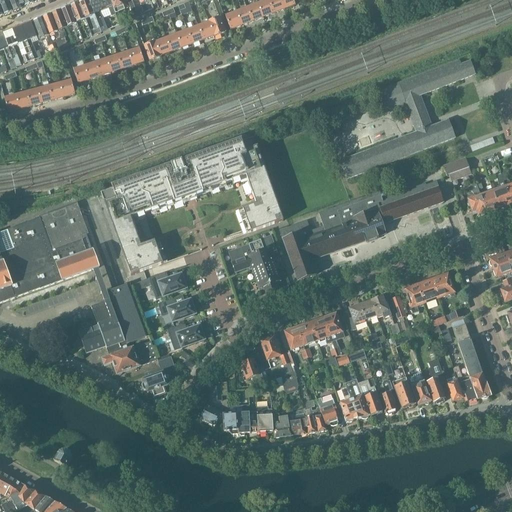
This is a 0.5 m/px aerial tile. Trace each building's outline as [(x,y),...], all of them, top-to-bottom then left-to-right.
[(0,0),(0,4),(4,16),(14,12),(8,0),(0,0)] [(8,0),(14,12),(23,9),(23,8),(25,7),(22,0),(8,0)] [(94,29),(90,31),(92,37),(101,33),(88,0),(87,0),(79,3),(85,20),(86,20),(90,18),(94,29)] [(108,30),(101,12),(109,9),(112,17),(116,15),(115,13),(110,0),(88,0),(101,33),(108,30)] [(110,0),(115,13),(124,10),(122,4),(123,4),(121,0),(110,0)] [(121,0),(123,4),(128,2),(133,16),(128,18),(129,21),(139,18),(131,0),(121,0)] [(149,11),(144,0),(139,0),(141,4),(144,13),(149,11)] [(144,0),(149,11),(154,9),(151,2),(150,2),(149,0),(144,0)] [(258,4),(263,18),(274,14),(268,0),(258,4)] [(280,0),(268,0),(274,14),(284,10),(280,0)] [(296,5),(293,0),(280,0),(284,10),(296,5)] [(92,37),(90,31),(86,20),(85,20),(79,3),(70,7),(79,29),(84,27),(88,39),(92,37)] [(263,18),(258,4),(247,8),(252,22),(263,18)] [(61,11),(67,28),(73,26),(79,42),(83,41),(79,29),(70,7),(61,11)] [(252,22),(247,8),(236,12),(242,26),(252,22)] [(64,48),(68,46),(64,37),(66,36),(63,29),(67,28),(61,11),(51,15),(64,48)] [(242,26),(236,12),(225,17),(231,30),(242,26)] [(56,42),(59,50),(64,48),(51,15),(42,19),(49,36),(49,35),(55,33),(58,42),(56,42)] [(209,23),(214,37),(214,38),(225,33),(220,18),(209,22),(209,23)] [(40,40),(45,38),(51,53),(55,52),(49,35),(49,36),(42,19),(33,23),(40,40)] [(35,60),(38,59),(41,58),(39,52),(37,53),(31,40),(37,38),(31,23),(22,27),(35,60)] [(203,41),(214,37),(209,23),(198,27),(203,41)] [(12,31),(18,45),(23,43),(28,56),(24,58),(26,64),(35,60),(22,27),(12,31)] [(188,31),(193,45),(203,41),(198,27),(188,31)] [(3,34),(16,68),(21,66),(17,56),(13,47),(18,45),(12,31),(3,34)] [(177,35),(182,49),(193,45),(188,31),(177,35)] [(0,52),(4,51),(11,70),(16,68),(3,34),(0,35),(0,52)] [(166,39),(171,53),(182,49),(177,35),(166,39)] [(166,39),(156,43),(161,57),(171,53),(166,39)] [(156,43),(156,42),(144,46),(150,62),(161,58),(161,57),(156,43)] [(140,49),(128,53),(133,67),(144,63),(140,49)] [(133,67),(128,53),(118,56),(122,70),(133,67)] [(101,77),(111,74),(107,60),(100,62),(99,56),(94,58),(96,64),(101,77)] [(122,70),(118,56),(107,60),(111,74),(122,70)] [(348,180),(374,170),(455,139),(448,121),(432,128),(430,124),(427,115),(428,115),(426,109),(425,109),(420,97),(475,76),(470,62),(461,66),(459,62),(377,93),(386,115),(407,107),(417,133),(341,162),(348,180)] [(90,81),(101,77),(96,64),(85,67),(90,81)] [(90,81),(85,67),(74,71),(79,85),(90,81)] [(53,101),(64,99),(60,84),(54,86),(53,81),(48,82),(53,101)] [(72,81),(60,84),(64,99),(75,96),(72,81)] [(42,104),(53,101),(48,82),(43,83),(44,89),(38,90),(42,104)] [(42,104),(38,90),(27,93),(31,107),(42,104)] [(16,96),(20,110),(31,107),(27,93),(16,96)] [(16,96),(5,99),(8,113),(20,110),(16,96)] [(363,97),(321,112),(323,118),(365,102),(363,97)] [(163,265),(155,242),(153,242),(141,246),(141,245),(131,218),(152,211),(151,207),(157,205),(158,209),(166,205),(165,202),(171,200),(172,205),(187,199),(206,193),(204,188),(210,186),(211,189),(220,186),(218,183),(224,181),(225,184),(237,180),(246,177),(256,205),(243,210),(251,233),(283,221),(253,137),(248,139),(106,190),(101,192),(131,276),(163,265)] [(493,138),(470,147),(472,153),(495,144),(493,138)] [(452,182),(471,175),(472,175),(466,158),(465,158),(466,159),(444,166),(443,166),(447,177),(447,176),(449,175),(450,178),(452,182)] [(310,232),(307,222),(281,232),(284,240),(283,240),(298,282),(317,275),(312,261),(366,242),(366,243),(367,243),(368,242),(369,240),(375,239),(376,239),(377,239),(378,239),(379,238),(378,237),(386,234),(380,217),(382,216),(385,224),(444,203),(436,183),(426,187),(425,185),(417,188),(418,190),(397,197),(396,196),(388,198),(388,200),(383,202),(380,192),(319,214),(324,227),(310,232)] [(487,214),(481,196),(479,191),(478,187),(477,186),(477,185),(471,187),(474,196),(468,198),(469,200),(468,200),(469,201),(468,203),(469,207),(471,207),(472,212),(476,211),(478,217),(487,214)] [(499,210),(500,210),(502,209),(503,210),(507,209),(507,207),(511,205),(511,204),(506,187),(494,191),(497,200),(496,201),(499,210)] [(499,210),(496,201),(497,200),(494,191),(481,196),(487,214),(492,213),(493,213),(497,212),(498,211),(499,210)] [(0,304),(16,298),(40,289),(40,290),(99,268),(93,252),(92,252),(86,235),(87,235),(77,208),(75,207),(7,231),(0,233),(0,304)] [(104,223),(107,239),(114,238),(111,222),(104,223)] [(269,294),(270,293),(269,291),(273,289),(275,292),(276,291),(275,290),(279,289),(277,283),(280,282),(273,262),(276,261),(275,259),(279,257),(275,247),(274,248),(273,245),(274,245),(271,237),(263,239),(264,241),(261,242),(261,240),(249,245),(249,246),(229,253),(233,263),(232,263),(235,273),(249,268),(249,271),(253,269),(260,289),(263,288),(265,294),(269,292),(269,294)] [(496,278),(511,272),(511,271),(506,254),(504,255),(503,254),(500,255),(499,257),(490,260),(490,262),(490,263),(491,266),(492,267),(496,278)] [(165,274),(149,280),(151,286),(156,300),(178,292),(178,293),(185,291),(185,290),(186,289),(185,286),(186,285),(184,278),(183,279),(181,275),(167,281),(165,274)] [(438,300),(450,295),(452,297),(455,296),(455,293),(451,282),(451,281),(450,277),(448,275),(440,278),(438,277),(434,279),(433,280),(431,281),(438,300)] [(511,278),(503,282),(503,283),(506,289),(500,291),(501,293),(500,294),(502,297),(503,298),(505,303),(511,300),(511,278)] [(149,280),(140,283),(142,289),(151,286),(149,280)] [(429,303),(438,300),(431,281),(429,282),(427,281),(423,283),(423,284),(417,286),(423,305),(429,303)] [(109,301),(91,307),(98,326),(106,347),(107,351),(127,344),(128,344),(149,337),(130,284),(127,285),(127,286),(108,293),(107,293),(109,301)] [(423,305),(417,286),(415,285),(412,287),(411,288),(405,290),(412,309),(411,309),(413,315),(419,313),(417,307),(423,305)] [(383,297),(371,301),(377,317),(378,319),(383,317),(384,320),(392,317),(387,303),(386,304),(383,297)] [(399,320),(405,318),(406,317),(405,314),(407,313),(405,308),(403,309),(399,297),(392,299),(399,320)] [(191,301),(176,306),(174,300),(158,305),(162,317),(170,314),(173,323),(187,318),(187,319),(194,317),(194,315),(195,315),(194,311),(196,311),(193,304),(192,304),(191,301)] [(361,305),(367,323),(371,321),(371,319),(377,317),(371,301),(361,305)] [(356,327),(367,323),(361,305),(349,309),(352,318),(347,320),(352,332),(357,330),(356,327)] [(451,316),(445,318),(447,323),(463,317),(461,311),(451,315),(451,316)] [(331,338),(332,341),(336,340),(344,337),(343,332),(344,331),(343,327),(341,326),(336,315),(335,315),(333,314),(330,315),(329,317),(324,319),(331,338)] [(445,318),(431,323),(433,328),(438,326),(439,326),(447,323),(445,318)] [(331,338),(324,319),(319,321),(317,320),(314,321),(313,323),(311,324),(318,342),(331,338)] [(400,324),(404,334),(410,332),(407,321),(400,324)] [(304,347),(318,342),(311,324),(309,324),(307,323),(303,325),(303,327),(298,329),(304,347)] [(404,334),(400,324),(391,327),(395,337),(404,334)] [(168,331),(175,351),(196,343),(197,345),(203,342),(203,341),(205,340),(203,337),(205,336),(202,330),(201,330),(200,327),(185,332),(183,325),(168,331)] [(81,332),(80,333),(80,334),(83,341),(84,346),(84,345),(87,353),(87,354),(88,354),(88,353),(96,351),(97,351),(97,350),(106,347),(98,326),(97,327),(89,330),(89,329),(88,330),(81,333),(81,332)] [(433,337),(441,334),(441,333),(438,326),(433,328),(430,329),(433,337)] [(456,339),(470,377),(478,400),(482,399),(483,400),(488,399),(489,397),(490,397),(489,394),(491,393),(489,389),(487,389),(465,326),(453,330),(456,339)] [(292,352),(304,347),(298,329),(293,330),(291,329),(287,331),(287,332),(286,333),(292,352)] [(441,333),(445,343),(452,341),(448,330),(441,333)] [(293,373),(291,368),(287,354),(286,354),(281,356),(274,338),(272,339),(260,343),(262,350),(264,349),(268,361),(272,360),(277,359),(278,362),(282,360),(287,375),(293,373)] [(109,357),(102,360),(104,367),(113,364),(114,366),(112,367),(112,368),(112,367),(115,376),(117,376),(118,376),(119,376),(120,376),(122,375),(122,374),(133,370),(133,371),(134,370),(135,371),(137,369),(140,368),(140,367),(158,361),(151,342),(130,350),(109,357)] [(290,352),(286,353),(286,354),(287,354),(291,368),(295,367),(290,352)] [(184,354),(181,357),(188,362),(190,358),(184,354)] [(148,394),(152,392),(154,398),(166,394),(164,388),(168,386),(164,375),(175,371),(171,359),(159,363),(161,369),(147,374),(149,378),(143,380),(144,382),(142,386),(143,390),(147,392),(148,394)] [(243,364),(241,364),(247,380),(254,378),(256,384),(260,383),(264,381),(268,379),(264,368),(260,370),(260,369),(258,369),(255,363),(254,363),(253,360),(247,362),(245,361),(243,362),(243,364)] [(426,387),(432,403),(434,402),(434,404),(437,403),(437,405),(442,404),(444,402),(443,401),(447,400),(439,379),(438,379),(437,376),(443,374),(438,361),(429,364),(431,369),(429,370),(432,378),(433,381),(427,383),(428,387),(426,387)] [(388,377),(393,375),(390,366),(385,368),(388,377)] [(478,400),(470,377),(463,379),(459,366),(453,368),(457,380),(464,398),(466,403),(478,400)] [(295,373),(282,378),(283,383),(296,378),(295,373)] [(431,403),(432,403),(426,387),(423,378),(416,380),(414,376),(407,378),(409,384),(410,384),(413,391),(414,391),(419,407),(424,405),(428,405),(431,403)] [(284,391),(287,391),(290,392),(294,391),(296,388),(298,387),(297,378),(296,378),(283,383),(284,391)] [(393,383),(402,410),(408,408),(410,409),(413,408),(414,406),(416,405),(406,378),(393,383)] [(374,380),(358,385),(370,417),(371,417),(373,418),(377,417),(378,414),(383,412),(378,399),(378,397),(375,388),(376,387),(374,380)] [(457,380),(446,383),(452,402),(457,400),(459,401),(462,400),(463,398),(464,398),(457,380)] [(394,411),(398,410),(392,393),(392,391),(393,391),(390,382),(389,382),(387,381),(383,382),(382,385),(383,389),(385,390),(387,395),(380,397),(386,414),(389,416),(393,414),(394,411)] [(370,417),(358,385),(358,384),(346,388),(358,420),(362,419),(362,420),(363,420),(363,421),(364,421),(365,421),(366,421),(367,421),(368,420),(369,419),(369,418),(369,417),(370,417)] [(221,388),(212,389),(213,402),(222,401),(221,388)] [(340,404),(343,413),(346,422),(347,422),(347,423),(348,423),(349,424),(350,424),(351,424),(352,424),(353,423),(354,423),(354,422),(354,421),(355,421),(358,420),(346,388),(342,390),(346,402),(340,404)] [(305,419),(308,435),(318,433),(312,412),(308,397),(305,398),(306,403),(305,403),(307,409),(303,410),(305,419)] [(339,424),(336,415),(343,413),(340,404),(337,406),(336,405),(335,405),(333,400),(323,403),(322,399),(316,401),(319,409),(327,432),(328,432),(326,426),(330,425),(331,427),(334,427),(337,426),(339,424)] [(240,435),(238,407),(228,408),(228,403),(226,403),(226,409),(222,409),(223,413),(223,421),(224,432),(226,432),(226,433),(230,433),(231,435),(240,435)] [(272,409),(271,403),(268,403),(267,403),(268,408),(257,409),(257,413),(258,422),(257,422),(258,433),(259,433),(261,435),(266,435),(267,433),(272,432),(274,432),(272,409)] [(223,421),(223,413),(207,406),(200,421),(215,428),(219,420),(223,421)] [(251,434),(258,433),(257,422),(258,422),(257,413),(250,413),(249,407),(238,407),(240,435),(241,437),(245,436),(246,435),(251,434)] [(312,412),(318,433),(327,432),(319,409),(317,409),(318,410),(312,412)] [(303,435),(308,435),(305,419),(303,410),(297,411),(295,415),(289,416),(289,417),(293,437),(303,435)] [(293,437),(289,417),(278,419),(273,420),(273,424),(275,439),(293,437)] [(55,461),(67,468),(71,460),(72,459),(72,458),(72,457),(72,456),(71,455),(71,454),(71,453),(70,452),(69,452),(68,451),(67,451),(66,450),(65,450),(64,450),(63,451),(62,451),(61,451),(60,452),(59,453),(55,461)] [(8,477),(0,492),(0,493),(5,496),(14,481),(8,477)] [(14,481),(5,496),(9,499),(11,498),(20,494),(25,486),(14,481)] [(13,501),(5,505),(7,509),(21,503),(24,504),(35,492),(25,486),(20,494),(11,498),(13,501)] [(21,503),(7,509),(9,511),(16,508),(18,511),(27,507),(28,507),(31,509),(35,511),(46,498),(38,494),(35,492),(24,504),(21,503)] [(18,511),(17,511),(46,511),(55,503),(46,498),(35,511),(31,509),(29,511),(27,507),(18,511)] [(62,511),(67,509),(55,503),(46,511),(62,511)]
